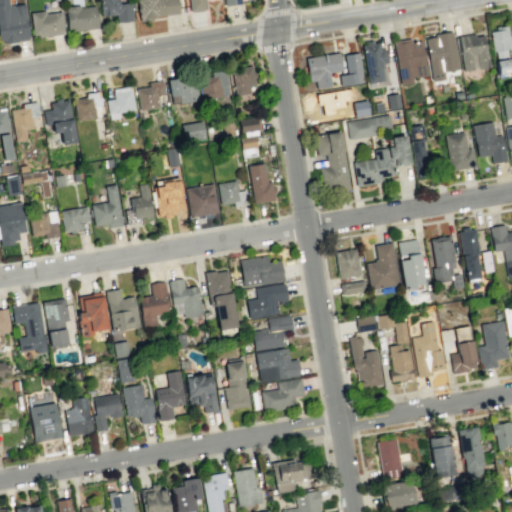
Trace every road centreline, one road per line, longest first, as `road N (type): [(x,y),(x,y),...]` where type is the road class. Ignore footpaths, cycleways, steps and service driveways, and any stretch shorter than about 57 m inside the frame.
road 1 (residential): [(511,391),(0,479)]
road 2 (residential): [(511,191),(0,278)]
road 3 (tertiary): [(353,511),(276,29)]
road 4 (secondary): [(276,29),(0,79)]
road 5 (secondary): [(449,0),(276,29)]
